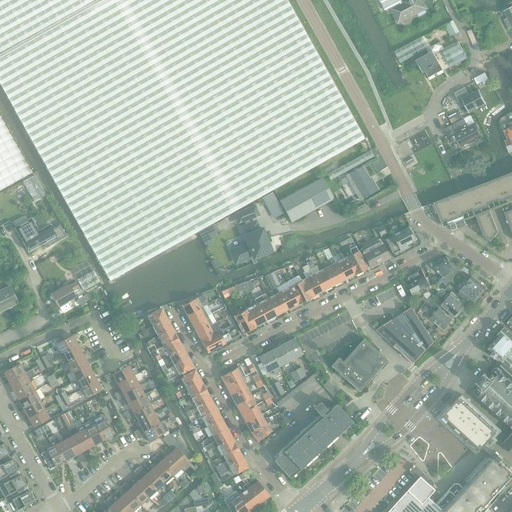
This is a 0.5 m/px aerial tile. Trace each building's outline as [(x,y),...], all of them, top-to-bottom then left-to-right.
[(0,0),(0,80),(53,178),(109,281),(166,248),(194,232),(252,200),(323,161),(362,139),(320,62),(289,6),(285,0),(0,0)] [(379,0),(385,11),(390,8),(391,9),(398,23),(425,9),(420,0),(379,0)] [(435,55),(442,51),(451,68),(467,60),(458,42),(444,49),(440,42),(430,47),(424,36),(394,51),(401,64),(427,50),(429,54),(433,52),(435,55)] [(429,54),(416,61),(423,74),(425,73),(428,79),(443,71),(435,55),(433,52),(429,54)] [(455,93),(466,115),(486,104),(479,90),(469,95),(465,87),(455,93)] [(459,111),(448,117),(453,126),(457,123),(464,120),(459,111)] [(457,123),(453,126),(457,133),(455,134),(461,148),(482,138),(478,130),(480,129),(477,124),(476,125),(471,116),(464,120),(457,123)] [(511,122),(502,127),(507,140),(510,139),(511,144),(511,122)] [(338,169),(327,175),(330,181),(341,175),(373,157),(369,151),(338,169)] [(362,167),(345,177),(359,201),(376,191),(362,167)] [(511,172),(434,203),(441,220),(441,221),(442,223),(444,227),(450,225),(452,231),(466,225),(463,217),(511,197),(511,172)] [(34,176),(23,182),(34,202),(45,196),(34,176)] [(280,201),(291,222),(334,199),(322,178),(280,201)] [(249,246),(230,253),(235,265),(253,257),(255,259),(271,252),(262,231),(259,232),(256,224),(252,225),(249,219),(259,215),(255,205),(240,211),(244,222),(246,228),(245,228),(248,236),(246,237),(249,246)] [(476,215),(483,234),(483,235),(491,242),(499,232),(499,231),(498,232),(490,210),(476,215)] [(23,224),(15,228),(28,252),(43,244),(46,248),(55,243),(66,237),(60,225),(52,229),(50,225),(38,232),(31,219),(23,223),(23,224)] [(376,229),(380,237),(387,233),(382,225),(376,229)] [(416,240),(413,234),(414,233),(412,229),(410,229),(409,227),(385,240),(392,255),(399,251),(400,251),(409,247),(407,244),(416,240)] [(66,237),(55,243),(61,255),(78,247),(71,234),(66,237)] [(388,258),(379,240),(360,250),(369,268),(388,258)] [(351,255),(346,257),(355,274),(354,274),(355,275),(367,269),(358,251),(355,247),(350,250),(349,252),(351,255)] [(327,249),(323,251),(327,260),(328,260),(331,265),(323,269),(332,286),(344,280),(335,263),(332,258),(327,249)] [(337,255),(332,258),(335,263),(344,280),(354,274),(355,274),(346,257),(340,260),(337,255)] [(309,256),(304,259),(307,264),(309,269),(321,292),(332,286),(323,269),(319,271),(316,265),(314,266),(309,256)] [(447,256),(434,263),(440,273),(442,275),(434,284),(437,287),(442,281),(450,271),(455,264),(452,262),(451,259),(448,256),(447,257),(447,256)] [(307,264),(301,267),(304,272),(307,277),(301,281),(310,297),(321,292),(309,269),(307,264)] [(422,270),(413,274),(420,289),(423,295),(428,292),(426,289),(430,286),(422,270)] [(91,271),(80,276),(86,287),(97,281),(91,271)] [(450,271),(442,281),(447,286),(455,275),(450,271)] [(273,272),(269,274),(272,281),(276,287),(278,292),(287,309),(298,304),(299,303),(290,286),(288,283),(282,286),(281,285),(280,285),(273,272)] [(269,274),(265,276),(271,290),(276,287),(272,281),(269,274)] [(413,274),(404,279),(412,296),(414,295),(415,296),(419,298),(425,302),(426,301),(427,299),(423,296),(423,295),(420,289),(413,274)] [(298,275),(287,281),(288,283),(290,286),(299,303),(298,304),(298,305),(311,298),(310,297),(301,281),(298,275)] [(466,284),(459,293),(473,305),(487,288),(472,277),(469,281),(467,279),(464,283),(466,284)] [(250,281),(245,283),(247,287),(249,292),(254,289),(250,281)] [(79,289),(75,282),(69,286),(69,285),(51,295),(57,307),(75,297),(72,292),(79,289)] [(245,283),(233,288),(236,293),(247,287),(245,283)] [(0,312),(18,304),(10,288),(0,292),(0,312)] [(222,292),(225,299),(236,293),(233,288),(222,292)] [(278,292),(267,298),(276,315),(287,309),(278,292)] [(460,311),(464,306),(457,300),(458,298),(452,293),(449,296),(448,294),(446,297),(447,298),(441,305),(455,317),(457,316),(460,313),(460,311)] [(87,294),(77,299),(80,304),(90,299),(87,294)] [(265,294),(254,300),(256,304),(265,321),(276,315),(267,298),(265,294)] [(183,305),(182,305),(187,315),(202,307),(208,304),(206,300),(203,295),(197,297),(193,299),(183,305)] [(202,307),(187,315),(192,324),(207,316),(211,313),(209,309),(222,302),(220,297),(206,304),(202,307)] [(427,299),(426,301),(437,310),(430,318),(443,329),(445,329),(448,326),(448,324),(452,319),(439,309),(440,307),(429,297),(427,299)] [(256,304),(245,310),(254,327),(265,321),(256,304)] [(376,330),(414,365),(415,363),(414,363),(415,362),(416,362),(434,342),(412,307),(376,330)] [(161,308),(147,316),(152,326),(166,319),(161,308)] [(245,310),(233,316),(243,334),(255,328),(254,327),(245,310)] [(207,316),(192,324),(197,333),(212,325),(216,322),(211,313),(207,316)] [(228,317),(225,318),(230,327),(234,324),(230,316),(228,317)] [(152,326),(157,336),(171,328),(166,319),(152,326)] [(212,325),(197,333),(202,342),(221,331),(218,325),(221,324),(219,320),(216,322),(212,325)] [(221,331),(202,342),(207,352),(240,335),(234,324),(230,327),(221,331)] [(475,391),(473,391),(473,392),(475,392),(479,395),(478,396),(479,397),(480,397),(486,402),(485,403),(487,404),(487,403),(493,409),(493,410),(494,411),(494,410),(501,416),(500,417),(501,418),(502,417),(508,423),(508,424),(509,425),(509,424),(511,426),(511,427),(505,435),(509,438),(503,444),(508,448),(511,452),(511,369),(511,368),(511,366),(511,332),(504,326),(498,334),(500,335),(488,348),(492,351),(490,353),(499,362),(502,364),(500,367),(498,367),(498,368),(497,368),(495,368),(495,367),(494,368),(495,369),(493,370),(492,370),(493,371),(493,373),(492,374),(492,375),(491,377),(488,374),(488,373),(487,372),(487,373),(486,372),(485,373),(485,374),(480,380),(479,379),(478,380),(479,381),(478,382),(479,383),(480,382),(483,385),(480,388),(479,387),(479,385),(478,385),(478,387),(475,391)] [(157,336),(163,346),(177,338),(171,328),(157,336)] [(73,336),(56,345),(61,354),(78,345),(73,336)] [(163,346),(168,355),(182,348),(177,338),(163,346)] [(294,339),(282,345),(290,361),(302,354),(294,339)] [(339,358),(330,367),(359,392),(387,361),(364,339),(343,362),(339,358)] [(61,354),(66,363),(82,354),(78,345),(61,354)] [(282,345),(270,351),(278,367),(290,361),(282,345)] [(168,355),(173,365),(187,357),(182,348),(168,355)] [(270,351),(258,358),(266,373),(272,370),(275,375),(281,372),(278,367),(270,351)] [(66,363),(71,372),(87,363),(82,354),(66,363)] [(179,375),(193,367),(187,357),(173,365),(179,375)] [(71,372),(76,381),(92,372),(87,363),(71,372)] [(20,364),(4,373),(9,382),(25,373),(20,364)] [(129,365),(105,378),(107,382),(114,379),(118,384),(134,375),(129,365)] [(239,366),(221,377),(226,386),(241,378),(240,378),(244,376),(239,366)] [(306,376),(301,367),(295,370),(300,379),(306,376)] [(178,392),(186,388),(200,380),(194,370),(180,378),(183,383),(172,389),(175,394),(178,392)] [(290,373),(295,382),(300,379),(295,370),(290,373)] [(76,381),(81,390),(97,381),(92,372),(76,381)] [(9,382),(13,391),(30,382),(25,373),(9,382)] [(257,374),(251,377),(254,382),(260,379),(257,374)] [(121,390),(114,394),(116,398),(139,385),(134,375),(118,384),(121,390)] [(226,386),(231,395),(246,387),(241,378),(226,386)] [(257,388),(263,385),(260,379),(254,382),(257,388)] [(186,388),(191,397),(205,389),(200,380),(186,388)] [(86,399),(102,390),(97,381),(81,390),(86,399)] [(328,381),(323,386),(332,396),(337,392),(337,391),(328,381)] [(13,391),(18,400),(35,391),(30,382),(13,391)] [(277,397),(284,393),(278,382),(271,386),(277,397)] [(118,401),(125,398),(128,403),(144,394),(139,385),(116,398),(118,401)] [(231,395),(236,404),(251,396),(246,387),(231,395)] [(23,409),(40,400),(44,398),(40,389),(35,391),(18,400),(23,409)] [(191,397),(196,407),(210,399),(205,389),(191,397)] [(267,392),(261,395),(264,400),(270,397),(267,392)] [(131,409),(124,413),(126,417),(149,404),(144,394),(128,403),(131,409)] [(236,404),(241,414),(256,405),(251,396),(236,404)] [(480,452),(483,448),(484,448),(488,444),(487,444),(499,431),(461,396),(442,417),(480,452)] [(64,399),(69,408),(72,406),(67,397),(64,399)] [(270,397),(264,400),(267,406),(273,403),(270,397)] [(196,407),(202,416),(216,409),(210,399),(196,407)] [(23,409),(28,418),(45,409),(40,400),(23,409)] [(321,417),(273,461),(289,479),(351,423),(335,405),(328,411),(320,402),(313,408),(321,417)] [(128,420),(135,417),(138,422),(155,413),(149,404),(126,417),(128,420)] [(241,414),(246,423),(261,415),(256,405),(241,414)] [(33,428),(50,419),(45,409),(28,418),(33,428)] [(202,416),(207,426),(221,418),(216,409),(202,416)] [(271,416),(273,419),(281,415),(279,411),(271,416)] [(141,428),(134,432),(136,436),(160,423),(155,413),(138,422),(141,428)] [(113,435),(104,419),(98,422),(93,414),(90,416),(103,441),(113,435)] [(246,423),(251,432),(266,424),(261,415),(246,423)] [(284,421),(281,415),(273,419),(277,425),(284,421)] [(86,418),(88,422),(82,425),(94,446),(103,441),(90,416),(86,418)] [(207,426),(212,436),(226,428),(221,418),(207,426)] [(138,439),(145,436),(149,442),(168,431),(163,421),(160,423),(136,436),(138,439)] [(46,424),(34,431),(37,437),(49,430),(46,424)] [(258,442),(271,431),(266,425),(266,424),(251,432),(252,434),(258,442)] [(76,428),(74,425),(71,426),(84,451),(94,446),(82,425),(76,428)] [(67,428),(72,436),(66,440),(75,456),(84,451),(71,426),(67,428)] [(210,449),(218,445),(231,438),(226,428),(212,436),(215,441),(204,447),(207,451),(210,449)] [(189,461),(193,456),(177,438),(180,435),(176,431),(162,439),(173,451),(168,455),(181,469),(189,461)] [(60,443),(55,435),(52,437),(65,461),(75,456),(66,440),(60,443)] [(48,439),(53,447),(46,450),(47,451),(41,454),(50,470),(65,461),(52,437),(48,439)] [(218,445),(219,448),(223,455),(237,447),(231,438),(218,445)] [(0,444),(0,458),(9,453),(3,443),(0,444)] [(226,461),(215,467),(217,471),(242,457),(237,447),(223,455),(226,461)] [(454,484),(436,504),(443,510),(444,511),(485,511),(511,483),(511,471),(501,461),(504,458),(496,451),(490,458),(468,483),(464,488),(459,483),(454,484)] [(163,459),(158,453),(155,456),(173,476),(181,469),(168,455),(163,459)] [(152,459),(157,465),(152,469),(165,483),(173,476),(155,456),(152,459)] [(234,474),(248,467),(242,457),(217,471),(223,481),(227,478),(224,473),(230,469),(234,474)] [(1,465),(0,461),(0,478),(7,475),(18,469),(12,459),(1,465)] [(147,474),(142,468),(139,470),(157,491),(165,483),(152,469),(147,474)] [(136,473),(141,479),(136,484),(149,498),(157,491),(139,470),(136,473)] [(214,473),(210,475),(210,476),(216,488),(221,485),(214,473)] [(10,480),(7,475),(0,478),(0,490),(4,497),(16,491),(26,485),(21,475),(10,480)] [(232,479),(236,484),(242,480),(238,475),(232,479)] [(444,511),(443,510),(436,504),(429,498),(436,490),(421,477),(391,510),(389,511),(444,511)] [(251,487),(248,483),(246,485),(260,503),(269,496),(258,481),(251,487)] [(131,488),(126,482),(123,485),(141,505),(149,498),(136,484),(131,488)] [(206,482),(201,486),(206,492),(211,488),(206,482)] [(119,488),(125,494),(120,498),(132,511),(141,505),(123,485),(119,488)] [(243,487),(246,491),(239,496),(251,510),(260,503),(246,485),(243,487)] [(200,486),(194,490),(198,495),(203,490),(200,486)] [(19,496),(16,491),(4,497),(11,511),(14,511),(35,501),(29,490),(19,496)] [(194,501),(195,508),(196,507),(196,508),(212,504),(210,498),(201,500),(200,495),(198,496),(194,490),(188,495),(194,501)] [(234,510),(236,511),(248,511),(251,510),(239,496),(236,499),(232,495),(230,497),(233,501),(230,503),(235,509),(234,510)] [(115,503),(110,497),(107,499),(117,511),(132,511),(120,498),(115,503)] [(103,502),(109,508),(104,511),(117,511),(107,499),(103,502)]
